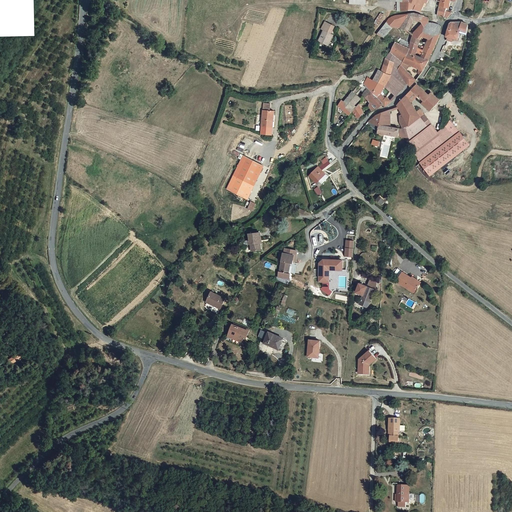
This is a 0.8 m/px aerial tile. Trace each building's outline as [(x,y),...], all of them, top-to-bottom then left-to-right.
[(412,0),(413,1),(407,1),(401,0),(401,10),(415,9),(424,12),(425,4),(426,0),(412,0)] [(447,12),(448,7),(441,6),(440,14),(446,16),(447,12)] [(433,36),(432,39),(439,42),(444,32),(439,30),(442,24),(439,23),(437,22),(434,22),(432,22),(432,17),(427,14),(423,13),(419,13),(415,12),(413,12),(405,13),(398,15),(395,16),(393,17),(391,19),(390,20),(396,25),(401,26),(407,27),(411,28),(412,28),(413,25),(415,25),(418,18),(424,19),(427,22),(421,28),(418,30),(417,33),(424,36),(427,34),(433,36)] [(332,32),(336,25),(326,20),(322,28),(325,30),(320,40),(330,45),(336,34),(332,32)] [(387,36),(396,25),(390,20),(379,33),(387,36)] [(463,31),(470,33),(472,23),(468,20),(455,20),(452,23),(449,35),(452,36),(451,38),(455,39),(456,37),(461,38),(463,31)] [(439,42),(432,39),(430,42),(424,39),(424,36),(417,33),(415,39),(422,42),(421,46),(424,48),(427,50),(431,52),(434,53),(439,42)] [(403,42),(413,46),(414,42),(405,38),(403,42)] [(420,50),(421,46),(422,42),(415,39),(414,42),(413,46),(411,51),(418,53),(419,53),(420,50)] [(406,61),(413,63),(427,69),(432,59),(424,56),(419,53),(418,53),(411,51),(413,46),(403,42),(399,40),(395,47),(394,50),(406,61)] [(414,84),(420,78),(409,69),(404,64),(406,61),(394,50),(390,57),(389,57),(386,64),(395,67),(395,68),(397,70),(394,75),(392,79),(402,91),(407,85),(410,81),(414,84)] [(426,53),(424,56),(432,59),(434,53),(431,52),(427,50),(426,53)] [(404,64),(409,69),(413,63),(406,61),(404,64)] [(392,79),(394,75),(393,73),(395,68),(395,67),(386,64),(382,75),(379,74),(374,81),(370,78),(366,82),(371,87),(372,88),(386,103),(388,105),(395,99),(395,97),(402,91),(392,79)] [(420,93),(418,94),(427,102),(434,94),(421,82),(415,88),(420,93)] [(386,103),(372,88),(366,94),(371,99),(372,98),(374,100),(373,103),(373,105),(373,107),(374,110),(377,108),(381,107),(386,103)] [(415,88),(408,96),(411,100),(418,94),(420,93),(415,88)] [(355,109),(351,106),(355,102),(359,98),(361,100),(362,98),(355,91),(346,100),(343,99),(341,104),(340,105),(352,113),(355,109)] [(443,100),(435,93),(434,94),(427,102),(426,104),(433,111),(443,100)] [(420,110),(411,100),(408,96),(400,104),(401,105),(405,113),(408,118),(408,119),(409,119),(411,123),(411,124),(412,123),(423,115),(427,112),(423,107),(420,110)] [(275,135),(275,127),(272,127),(273,117),(275,117),(276,111),(272,110),(272,104),(266,103),(263,133),(275,135)] [(361,116),(366,112),(361,104),(359,106),(355,109),(361,116)] [(393,125),(393,108),(385,111),(383,124),(393,125)] [(382,124),(382,125),(383,124),(385,111),(377,114),(370,122),(382,124)] [(442,132),(428,112),(427,112),(423,115),(412,123),(411,124),(414,134),(411,134),(410,134),(414,149),(416,151),(442,132)] [(414,134),(411,124),(411,123),(405,126),(403,127),(401,135),(410,134),(411,134),(414,134)] [(401,135),(403,127),(393,125),(383,124),(382,125),(382,124),(381,131),(401,135)] [(421,160),(457,135),(451,126),(442,132),(416,151),(414,152),(421,160)] [(457,135),(421,160),(430,173),(465,147),(457,135)] [(226,190),(243,198),(260,164),(242,156),(226,190)] [(322,162),(323,162),(311,175),(318,182),(320,179),(323,182),(330,175),(327,172),(326,173),(323,170),(331,161),(327,157),(322,162)] [(248,201),(264,167),(260,164),(243,198),(248,201)] [(341,176),(338,170),(331,174),(334,180),(341,176)] [(384,203),(389,199),(383,194),(379,198),(384,203)] [(248,209),(253,211),(256,204),(251,201),(248,209)] [(252,252),(262,251),(261,244),(261,241),(263,241),(263,233),(251,234),(251,241),(245,241),(245,245),(252,244),(252,252)] [(355,257),(357,241),(348,240),(347,256),(355,257)] [(298,257),(299,251),(287,248),(286,253),(296,255),(296,257),(298,257)] [(296,257),(296,255),(286,253),(285,253),(281,277),(291,279),(292,274),(290,273),(292,263),(294,264),(295,263),(296,257)] [(342,269),(342,260),(323,259),(319,263),(319,281),(329,281),(329,269),(342,269)] [(422,281),(414,276),(413,277),(404,271),(398,280),(415,292),(422,281)] [(376,288),(379,282),(371,279),(369,286),(376,288)] [(371,307),(377,289),(376,288),(369,286),(362,283),(358,292),(365,295),(362,304),(371,307)] [(281,284),(277,290),(284,294),(287,287),(281,284)] [(214,291),(208,302),(213,305),(214,302),(224,307),(228,299),(214,291)] [(236,338),(246,341),(248,337),(251,338),(253,331),(235,325),(230,338),(236,340),(236,338)] [(281,349),(285,338),(271,332),(266,343),(281,349)] [(320,342),(310,341),(309,358),(319,359),(320,342)] [(379,357),(371,349),(361,357),(361,369),(371,369),(372,362),(379,357)] [(18,353),(7,359),(10,365),(21,359),(18,353)] [(390,430),(392,430),(392,436),(400,436),(400,430),(402,430),(401,418),(390,417),(390,430)] [(411,486),(400,485),(399,501),(411,502),(411,486)]
